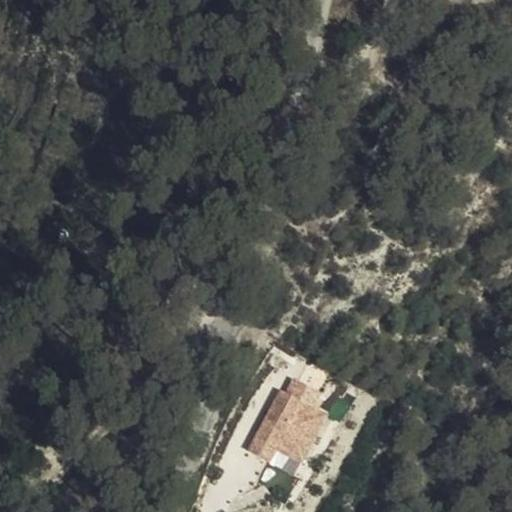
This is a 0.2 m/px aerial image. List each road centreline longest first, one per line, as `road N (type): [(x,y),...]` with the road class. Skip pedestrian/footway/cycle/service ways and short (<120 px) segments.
road 1 (residential): [(170,511),(324,0)]
road 2 (unknown): [(226,326),(181,335),(2,511)]
road 3 (track): [(290,115),(325,75),(372,52),(392,0)]
